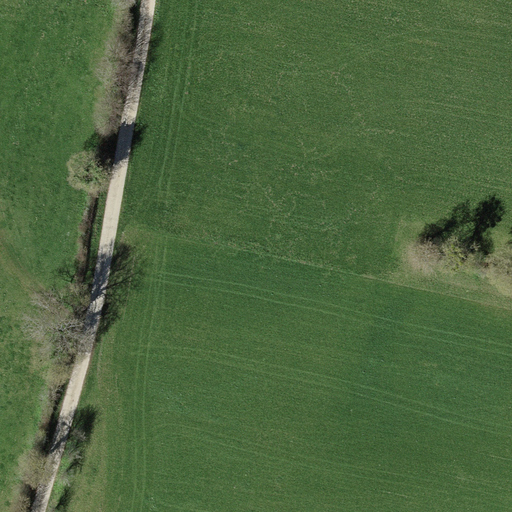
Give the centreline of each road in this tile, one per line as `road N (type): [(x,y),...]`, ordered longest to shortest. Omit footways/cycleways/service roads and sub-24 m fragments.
road 1 (track): [(37,511),(69,428),(145,0)]
road 2 (track): [(0,255),(85,352)]
